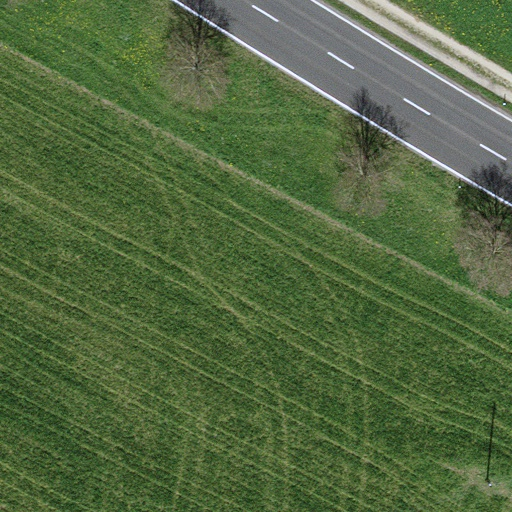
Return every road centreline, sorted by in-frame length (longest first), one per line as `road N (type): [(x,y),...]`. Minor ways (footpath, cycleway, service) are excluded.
road 1 (secondary): [(511,169),(224,0)]
road 2 (track): [(511,90),(367,0)]
